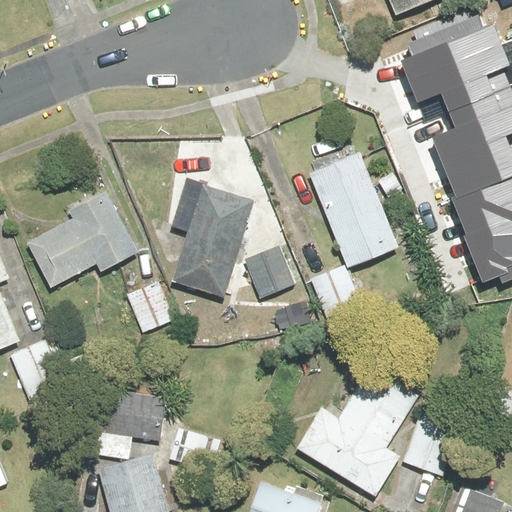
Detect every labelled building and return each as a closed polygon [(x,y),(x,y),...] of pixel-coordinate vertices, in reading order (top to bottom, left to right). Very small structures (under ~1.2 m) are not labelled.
[(390,0),(397,16),(433,0),(390,0)] [(465,229),(484,281),(511,271),(511,138),(507,125),(511,123),(511,104),(508,106),(496,72),(509,68),(494,24),(486,27),(482,15),(407,41),(410,48),(399,51),(416,99),(449,88),(461,122),(438,131),(472,226),(465,229)] [(269,140),(252,149),(270,185),(288,176),(269,140)] [(359,155),(307,175),(345,271),(397,250),(359,155)] [(398,170),(381,178),(391,199),(408,191),(398,170)] [(445,174),(412,186),(428,228),(460,216),(445,174)] [(224,299),(254,203),(196,185),(166,282),(224,299)] [(71,220),(26,244),(50,290),(95,266),(101,276),(140,255),(104,190),(66,210),(71,220)] [(284,242),(247,257),(260,288),(296,273),(284,242)] [(0,261),(0,351),(20,344),(0,292),(0,284),(8,281),(0,261)] [(293,357),(258,337),(244,362),(279,382),(293,357)] [(50,338),(14,353),(34,401),(70,386),(50,338)] [(320,410),(295,450),(375,498),(399,457),(386,450),(416,399),(367,369),(336,420),(320,410)] [(464,425),(423,412),(407,463),(448,475),(464,425)] [(226,437),(181,426),(174,458),(218,468),(226,437)] [(152,453),(160,454),(163,455),(165,438),(93,431),(91,452),(134,457),(134,451),(152,453)] [(170,511),(156,457),(97,472),(107,511),(170,511)] [(263,480),(252,511),(321,511),(327,492),(300,483),(298,491),(263,480)] [(505,511),(509,501),(465,486),(456,511),(505,511)]
